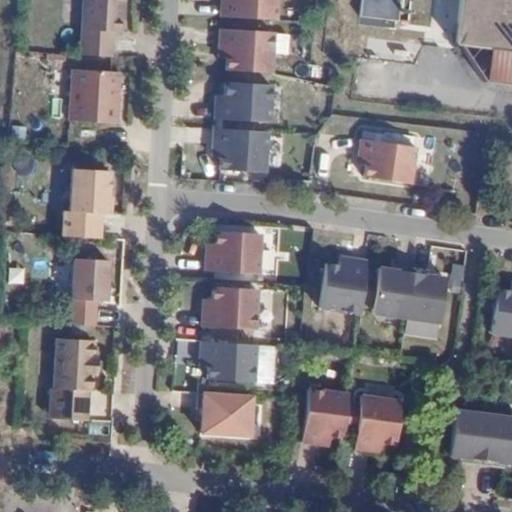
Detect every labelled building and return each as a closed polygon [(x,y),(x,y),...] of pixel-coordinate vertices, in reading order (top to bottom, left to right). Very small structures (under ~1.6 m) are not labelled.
[(84,0),(82,55),(113,57),(114,32),(124,32),(125,0),(84,0)] [(223,1),(222,19),(277,22),(278,0),(231,0),(232,1),(223,1)] [(361,0),(360,18),(410,24),(413,0),(361,0)] [(511,0),(460,0),(455,44),(457,45),(483,82),(511,86),(511,0)] [(227,59),(227,72),(272,74),(273,54),(274,34),(221,31),(220,48),(228,48),(227,59)] [(219,59),(227,59),(228,48),(220,48),(219,59)] [(74,70),(73,121),(120,123),(122,72),(74,70)] [(226,103),(217,103),(216,121),(271,123),(272,86),(226,84),(226,97),(226,103)] [(268,134),(215,131),(214,147),(222,147),(222,159),(221,172),(266,174),(268,134)] [(365,159),(364,166),(362,179),(408,185),(414,149),(360,141),(357,158),(365,159)] [(112,214),(113,196),(113,171),(75,170),(75,212),(112,214)] [(215,257),(207,257),(206,273),(259,276),(261,235),(216,233),(216,245),(215,257)] [(207,245),(207,257),(215,257),(216,245),(207,245)] [(348,269),(349,260),(338,258),(337,267),(348,269)] [(358,315),(366,262),(349,260),(348,269),(337,267),(325,265),(318,309),(358,315)] [(74,328),(99,328),(100,304),(110,304),(112,264),(77,262),(74,328)] [(404,319),(412,269),(398,266),(397,271),(390,271),(377,268),(371,314),(404,319)] [(427,271),(412,269),(404,319),(438,324),(444,278),(432,277),(426,276),(427,271)] [(214,288),(213,299),(213,311),(204,311),(203,327),(256,330),(258,291),(214,288)] [(511,292),(509,292),(496,290),(490,335),(511,337),(511,292)] [(213,311),(213,299),(204,299),(204,311),(213,311)] [(257,346),(201,342),(201,360),(210,360),(209,366),(209,380),(255,383),(257,346)] [(54,392),(53,422),(90,423),(92,393),(95,393),(96,377),(100,378),(101,360),(98,360),(98,343),(61,343),(58,392),(54,392)] [(342,440),(348,395),(308,390),(302,443),(317,444),(319,437),(329,438),(342,440)] [(252,398),(199,395),(198,410),(203,410),(202,421),(201,434),(250,437),(252,398)] [(400,402),(360,397),(354,450),(369,451),(370,444),(394,447),(400,402)] [(467,464),(481,466),(487,416),(453,412),(448,457),(461,458),(467,459),(467,464)] [(511,418),(487,416),(481,466),(496,468),(496,463),(502,464),(511,464),(511,418)] [(319,437),(317,444),(329,445),(329,438),(319,437)]
